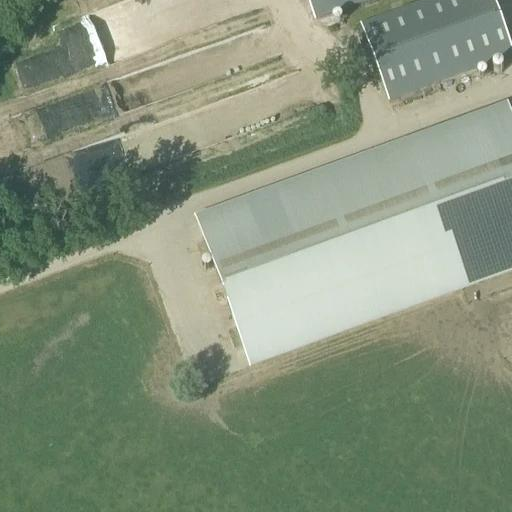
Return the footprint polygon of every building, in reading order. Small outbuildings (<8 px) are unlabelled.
[(305,0),(313,22),(374,0),(305,0)] [(430,0),(358,26),(386,103),(511,58),(511,54),(492,0),(430,0)] [(104,40),(108,49),(112,48),(117,60),(155,45),(146,22),(104,40)] [(135,106),(156,98),(149,78),(127,86),(135,106)] [(511,126),(505,106),(193,220),(248,371),(511,275),(511,126)]
